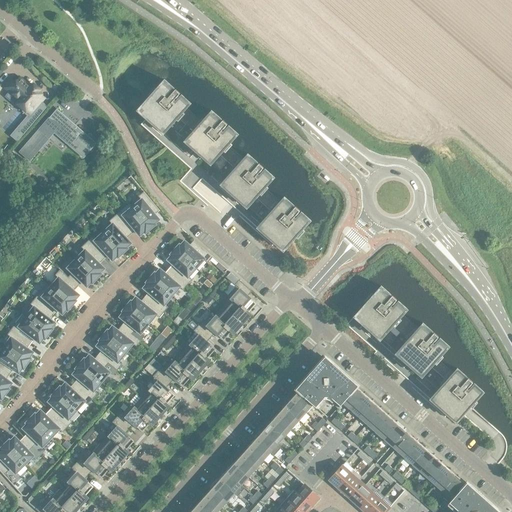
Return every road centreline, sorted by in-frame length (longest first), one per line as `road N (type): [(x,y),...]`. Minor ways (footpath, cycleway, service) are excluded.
road 1 (residential): [(288,297),(101,511)]
road 2 (residential): [(0,424),(97,302),(181,215)]
road 3 (residential): [(323,327),(511,494)]
road 4 (residential): [(162,511),(323,327)]
road 5 (secondary): [(313,127),(168,4)]
road 6 (residential): [(181,215),(196,215),(288,297)]
road 7 (residential): [(0,9),(101,96)]
